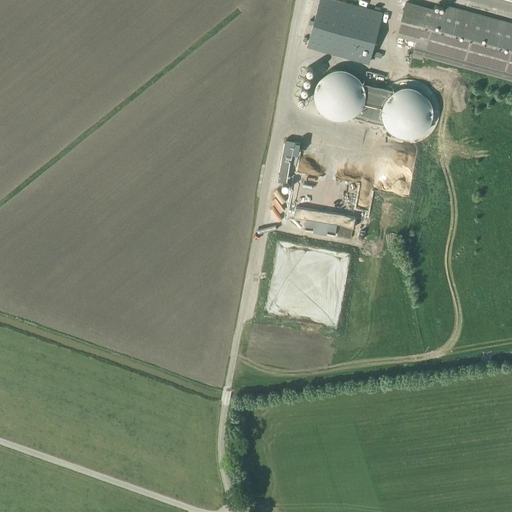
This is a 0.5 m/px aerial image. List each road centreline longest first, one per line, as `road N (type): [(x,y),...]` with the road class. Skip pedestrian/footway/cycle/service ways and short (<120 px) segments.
road 1 (track): [(233,511),(219,446),(225,378),(302,0)]
road 2 (track): [(196,511),(0,443)]
